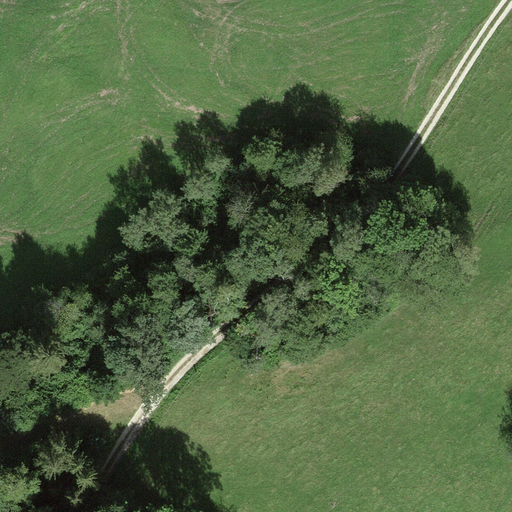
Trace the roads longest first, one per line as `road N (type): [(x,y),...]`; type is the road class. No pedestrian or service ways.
road 1 (track): [(67,511),(174,375),(371,199),(509,0)]
road 2 (track): [(174,375),(0,464)]
